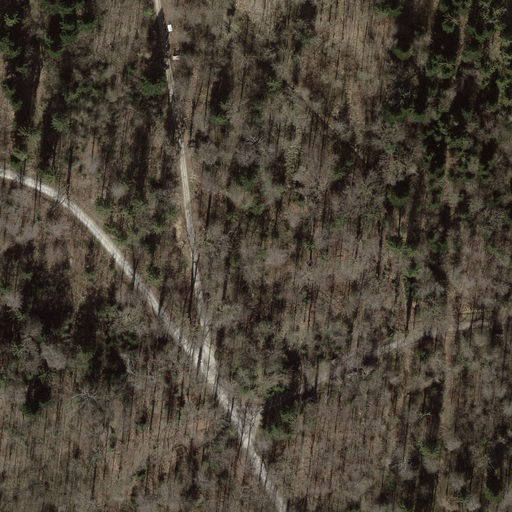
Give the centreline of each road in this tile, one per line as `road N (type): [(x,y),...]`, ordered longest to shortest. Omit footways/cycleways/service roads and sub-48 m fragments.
road 1 (track): [(0,170),(72,206),(143,280),(224,398),(282,511)]
road 2 (track): [(158,0),(210,376)]
road 3 (track): [(511,321),(450,326),(395,343),(234,419)]
